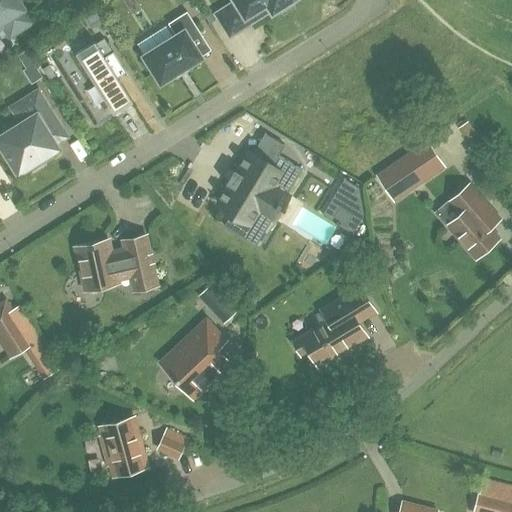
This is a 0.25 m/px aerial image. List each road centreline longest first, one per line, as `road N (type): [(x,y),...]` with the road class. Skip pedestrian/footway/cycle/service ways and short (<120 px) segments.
road 1 (residential): [(0,248),(356,21),(374,0)]
road 2 (unclassified): [(163,511),(307,461),(406,397),(511,298)]
